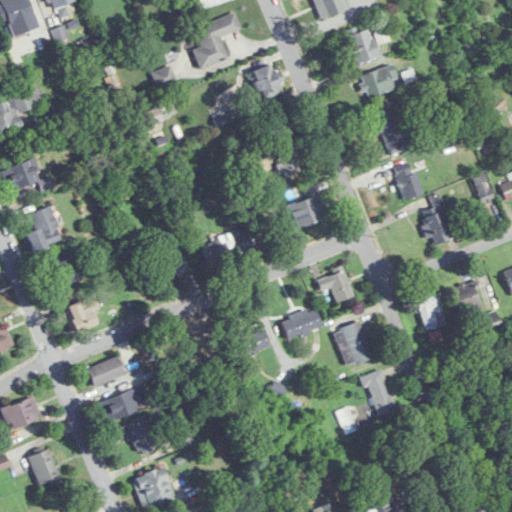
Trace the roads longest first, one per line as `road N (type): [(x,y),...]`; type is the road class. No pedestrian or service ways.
road 1 (residential): [(479,511),(265,0)]
road 2 (residential): [(0,389),(54,357),(362,232)]
road 3 (residential): [(117,511),(0,224)]
road 4 (residential): [(379,278),(511,231)]
